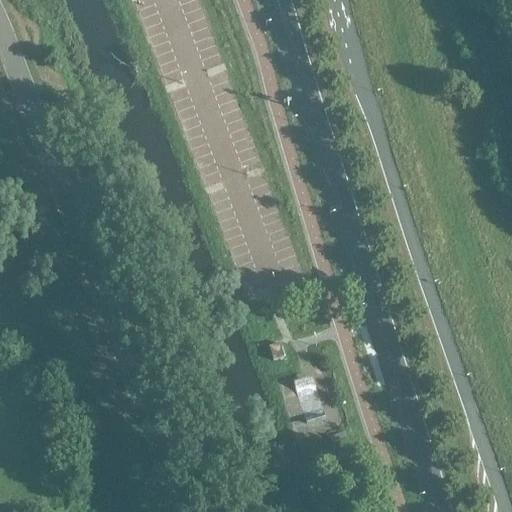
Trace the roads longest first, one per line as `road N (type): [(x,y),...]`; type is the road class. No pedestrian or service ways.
road 1 (tertiary): [(504,511),(334,0)]
road 2 (tertiary): [(277,0),(443,511)]
road 3 (unknown): [(0,18),(188,511)]
